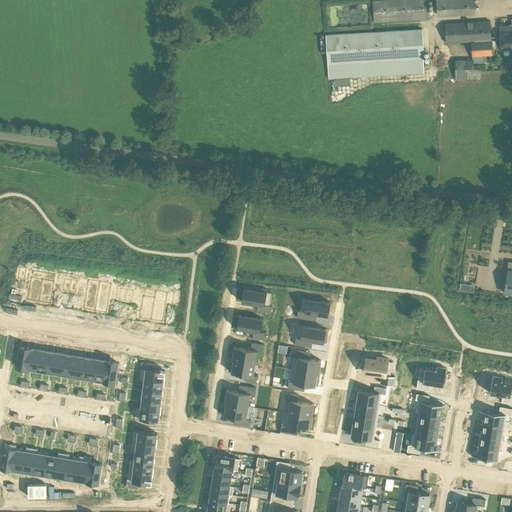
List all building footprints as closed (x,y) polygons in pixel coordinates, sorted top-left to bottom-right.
[(427,0),(390,0),(372,1),(374,23),(429,19),(427,0)] [(473,0),(436,0),(438,16),(475,14),(473,0)] [(491,21),(445,23),(447,44),(471,42),(472,56),(483,56),(493,55),(491,21)] [(511,25),(500,26),(500,31),(501,50),(511,49),(511,25)] [(421,28),(324,34),(326,64),(423,58),(421,28)] [(472,59),(454,59),(455,79),(479,79),(479,68),(472,68),(472,59)] [(410,97),(409,106),(436,109),(437,102),(439,91),(426,90),(425,98),(410,97)] [(19,266),(17,278),(24,279),(26,271),(26,268),(21,267),(19,266)] [(31,277),(27,300),(28,300),(33,301),(34,301),(39,301),(39,302),(43,279),(42,279),(37,278),(31,277)] [(43,279),(39,302),(39,301),(44,302),(44,303),(44,302),(49,303),(49,304),(49,303),(50,303),(54,281),(48,280),(48,279),(47,280),(43,279)] [(65,279),(63,290),(69,292),(71,280),(66,279),(65,279)] [(85,294),(83,309),(84,309),(85,309),(89,310),(90,310),(95,311),(98,291),(100,281),(99,281),(95,280),(94,280),(90,280),(90,279),(88,279),(85,294)] [(71,280),(69,292),(76,293),(78,281),(72,280),(71,280)] [(98,291),(95,311),(100,312),(105,312),(105,313),(107,313),(111,283),(109,283),(105,282),(100,281),(98,291)] [(244,288),(241,301),(247,302),(258,304),(257,310),(271,312),(272,305),(270,305),(272,292),(267,291),(267,289),(253,287),(253,289),(244,288)] [(119,297),(119,300),(125,301),(127,289),(121,288),(119,297)] [(127,289),(125,301),(132,302),(134,290),(127,289)] [(143,295),(139,318),(140,318),(140,319),(141,318),(145,319),(146,319),(151,320),(156,290),(155,290),(154,297),(150,297),(150,296),(149,296),(143,295)] [(156,290),(151,320),(156,321),(161,322),(163,322),(167,292),(165,292),(156,290)] [(173,294),(172,304),(178,305),(180,293),(179,293),(173,292),(173,294)] [(298,310),(297,317),(311,319),(312,313),(321,314),(328,315),(330,302),(321,300),(321,298),(307,296),(307,298),(302,297),(300,310),(298,310)] [(239,314),(237,328),(253,331),(252,337),(264,339),(265,332),(260,331),(262,318),(239,314)] [(298,324),(295,344),(302,345),(306,346),(307,340),(307,339),(324,342),(326,329),(298,324)] [(234,345),(232,358),(255,362),(257,350),(262,351),(263,344),(251,342),(250,348),(234,345)] [(20,346),(16,366),(27,367),(27,370),(31,347),(20,346)] [(31,347),(27,370),(28,370),(37,371),(40,349),(35,348),(35,349),(31,348),(31,347)] [(40,349),(37,371),(37,369),(38,369),(47,371),(50,351),(45,351),(46,350),(42,349),(40,349)] [(291,367),(291,368),(319,373),(321,360),(304,357),(305,351),(294,349),(291,367)] [(50,351),(47,371),(49,371),(55,372),(55,374),(56,375),(59,352),(54,351),(54,352),(52,352),(50,351)] [(59,352),(56,375),(59,375),(65,376),(69,354),(64,354),(65,353),(63,353),(59,352)] [(69,354),(65,376),(66,376),(66,374),(72,375),(74,375),(74,378),(75,378),(78,355),(75,355),(73,354),(73,355),(69,354)] [(78,355),(75,378),(82,379),(84,379),(88,357),(85,357),(83,357),(83,356),(78,355)] [(88,357),(84,379),(85,379),(85,377),(93,378),(93,383),(97,358),(96,358),(92,358),(88,357)] [(364,357),(363,368),(364,368),(364,371),(382,374),(380,383),(393,385),(395,376),(390,375),(392,362),(387,361),(388,359),(377,357),(377,359),(371,358),(364,357)] [(97,358),(93,383),(102,384),(103,385),(107,360),(106,360),(106,361),(102,360),(102,359),(97,358)] [(233,359),(231,372),(246,374),(245,380),(257,382),(258,375),(253,375),(255,362),(232,358),(232,359),(233,359)] [(107,360),(103,385),(104,382),(114,384),(118,362),(107,360)] [(141,361),(139,378),(164,381),(165,376),(164,376),(164,375),(165,375),(165,370),(162,369),(162,370),(153,369),(153,362),(141,361)] [(420,367),(416,388),(429,390),(430,383),(443,385),(444,383),(446,383),(447,374),(445,374),(446,368),(436,366),(435,370),(420,367)] [(291,368),(287,387),(299,389),(300,383),(315,385),(317,373),(319,373),(291,368)] [(489,383),(488,390),(490,390),(489,393),(502,395),(501,402),(511,403),(511,382),(502,380),(503,377),(492,375),(491,384),(489,383)] [(139,378),(139,379),(144,379),(143,388),(141,388),(163,391),(162,390),(163,386),(164,386),(164,381),(139,378)] [(227,389),(225,402),(250,406),(251,405),(248,405),(250,393),(255,394),(256,387),(244,385),(243,391),(227,389)] [(141,388),(139,397),(162,400),(161,400),(162,395),(163,395),(163,391),(141,388)] [(358,389),(356,401),(379,405),(381,393),(358,389)] [(284,411),(283,411),(312,416),(314,404),(314,403),(313,403),(297,400),(298,394),(287,392),(285,399),(290,400),(288,412),(284,411)] [(416,393),(415,399),(418,400),(416,411),(441,415),(442,403),(428,401),(429,395),(416,393)] [(136,406),(136,407),(161,410),(161,406),(160,406),(161,401),(162,401),(162,400),(139,397),(139,398),(142,399),(141,407),(136,406)] [(356,401),(354,412),(378,416),(379,405),(356,401)] [(226,403),(224,415),(239,417),(238,424),(250,426),(251,419),(248,418),(250,406),(225,402),(226,403)] [(484,410),(482,422),(505,426),(507,415),(511,415),(511,411),(511,408),(500,406),(499,413),(484,410)] [(136,407),(135,417),(159,420),(159,414),(160,414),(161,410),(136,407)] [(283,411),(280,431),(292,433),(293,426),(308,429),(309,421),(310,416),(311,417),(312,416),(283,411)] [(416,411),(418,412),(416,423),(439,426),(441,415),(416,411)] [(355,415),(353,424),(376,428),(378,416),(354,412),(354,413),(355,413),(355,415)] [(482,422),(481,433),(503,437),(505,426),(482,422)] [(412,433),(437,437),(437,434),(439,426),(416,423),(415,433),(412,433)] [(353,424),(351,436),(367,438),(366,444),(378,446),(379,440),(374,439),(376,428),(353,424)] [(133,430),(132,440),(157,443),(157,439),(156,439),(157,433),(133,430)] [(408,444),(407,451),(420,453),(421,447),(435,449),(436,441),(437,438),(437,437),(412,433),(410,444),(408,444)] [(481,433),(479,444),(501,448),(503,437),(481,433)] [(132,440),(131,450),(155,453),(156,453),(156,452),(155,452),(155,447),(156,447),(157,443),(132,440)] [(4,442),(0,466),(12,468),(15,444),(4,442)] [(15,444),(12,468),(22,470),(26,448),(16,447),(17,444),(15,444)] [(477,456),(498,459),(498,458),(497,458),(499,448),(501,448),(479,444),(478,448),(477,456)] [(26,448),(22,470),(33,472),(37,448),(26,446),(26,448)] [(37,448),(33,472),(44,473),(48,452),(37,450),(38,448),(37,448)] [(130,458),(129,459),(154,462),(155,458),(154,458),(155,453),(131,450),(133,450),(132,459),(130,458)] [(48,452),(44,473),(55,475),(59,451),(58,451),(57,456),(48,454),(48,452)] [(59,451),(55,475),(66,477),(70,453),(59,451)] [(70,453),(66,477),(76,479),(80,455),(79,455),(79,457),(69,455),(70,453)] [(214,456),(213,464),(214,464),(214,466),(237,470),(239,458),(216,454),(216,456),(214,456)] [(80,455),(76,479),(87,481),(91,461),(90,461),(91,457),(80,455)] [(129,459),(128,469),(153,472),(154,467),(153,467),(153,462),(154,462),(129,459)] [(277,460),(274,479),(301,484),(301,483),(300,483),(300,481),(302,482),(303,474),(301,474),(302,471),(289,469),(290,462),(277,460)] [(91,461),(87,481),(99,482),(102,463),(91,461)] [(215,466),(214,474),(230,477),(231,469),(237,470),(214,466),(215,466)] [(128,469),(126,486),(138,487),(139,481),(146,482),(146,483),(151,483),(152,478),(151,478),(152,477),(153,477),(153,472),(128,469)] [(344,471),(342,483),(367,487),(369,475),(344,471)] [(214,474),(213,483),(234,486),(229,485),(230,477),(214,474)] [(274,479),(271,499),(283,501),(284,494),(297,497),(298,495),(299,495),(301,484),(274,479)] [(213,483),(211,491),(232,494),(234,486),(213,483)] [(343,484),(341,493),(363,496),(364,487),(367,488),(367,487),(342,483),(342,484),(343,484)] [(406,483),(403,501),(427,505),(429,494),(417,492),(418,485),(406,483)] [(211,491),(210,499),(231,503),(231,502),(228,502),(230,494),(232,495),(232,494),(211,491)] [(341,493),(340,502),(364,506),(359,505),(360,496),(363,497),(363,496),(341,493)] [(456,506),(455,511),(475,511),(477,504),(485,506),(486,499),(473,497),(472,503),(458,501),(457,506),(456,506)] [(210,499),(208,507),(225,510),(229,511),(231,503),(210,499)] [(269,505),(268,511),(296,511),(295,511),(295,509),(282,507),(283,501),(271,499),(269,505)] [(403,501),(402,511),(407,511),(425,511),(427,505),(403,501)] [(340,502),(338,511),(341,511),(362,511),(364,506),(340,502)]
